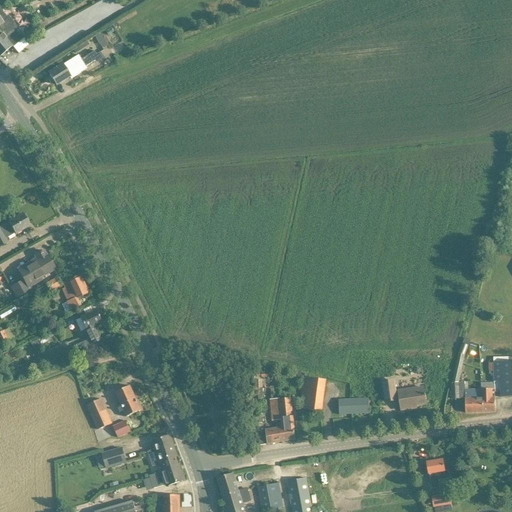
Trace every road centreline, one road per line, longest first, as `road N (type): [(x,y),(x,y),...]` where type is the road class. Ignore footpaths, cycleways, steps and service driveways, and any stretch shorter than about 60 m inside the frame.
road 1 (secondary): [(198,466),(106,267),(20,119)]
road 2 (tertiary): [(198,466),(511,422)]
